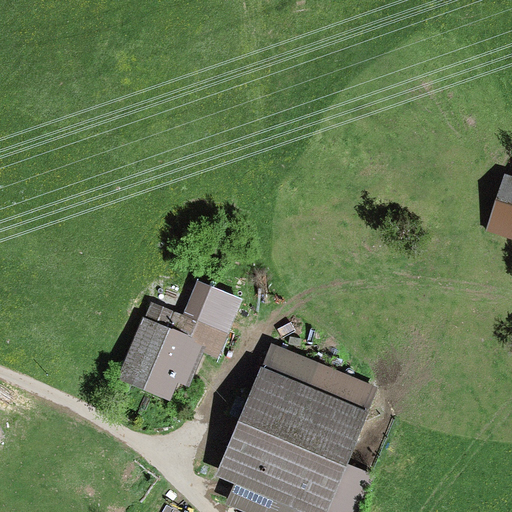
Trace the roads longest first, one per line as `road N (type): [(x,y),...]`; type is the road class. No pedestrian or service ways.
road 1 (track): [(171,470),(286,305),(325,288),(418,273),(511,291)]
road 2 (residential): [(211,511),(162,460),(109,425),(0,373)]
